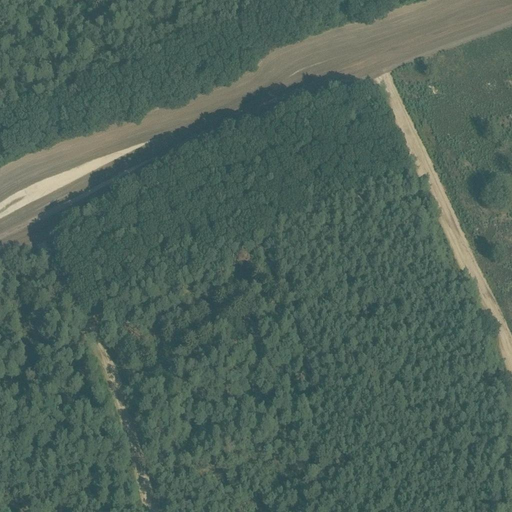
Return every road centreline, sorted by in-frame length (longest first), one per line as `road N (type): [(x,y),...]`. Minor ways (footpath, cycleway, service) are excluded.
road 1 (track): [(0,251),(183,139),(511,7)]
road 2 (track): [(371,59),(511,362)]
road 3 (track): [(150,511),(109,369),(37,235)]
